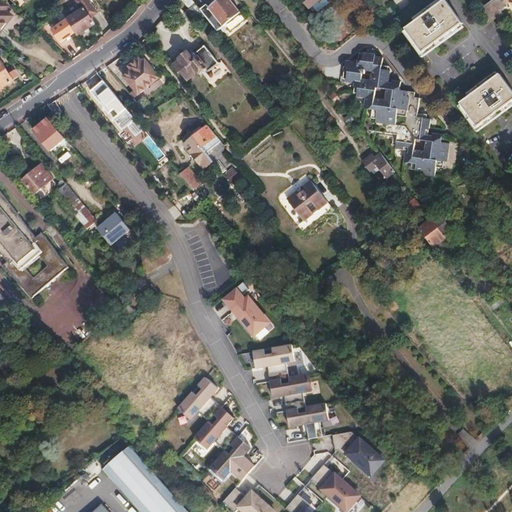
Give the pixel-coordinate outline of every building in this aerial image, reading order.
[(0,0),(0,33),(13,18),(3,10),(6,6),(0,0)] [(64,11),(62,13),(75,32),(78,36),(96,25),(91,19),(98,14),(88,0),(74,0),(82,11),(70,19),(64,11)] [(180,0),(188,8),(195,4),(191,0),(180,0)] [(210,9),(204,15),(204,16),(216,31),(240,12),(229,0),(216,0),(208,7),(210,9)] [(302,0),(310,10),(312,8),(316,12),(328,3),(326,1),(327,0),(302,0)] [(446,0),(445,0),(406,28),(424,52),(463,24),(446,0)] [(499,0),(491,0),(482,7),(491,18),(504,7),(499,0)] [(188,8),(182,13),(192,25),(204,16),(204,15),(195,4),(188,8)] [(61,25),(51,32),(59,44),(75,32),(62,13),(61,12),(55,17),(61,25)] [(180,60),(173,66),(179,73),(181,72),(187,80),(196,72),(197,74),(205,68),(208,72),(218,63),(204,45),(190,57),(187,52),(179,59),(180,60)] [(369,57),(359,56),(358,65),(358,67),(352,66),(352,65),(346,64),(343,82),(347,83),(347,85),(356,86),(354,96),(358,96),(358,99),(367,100),(366,111),(374,112),(373,121),(377,122),(377,124),(388,126),(386,138),(394,139),(393,147),(397,148),(397,151),(407,152),(406,164),(413,165),(411,172),(416,173),(416,175),(433,178),(435,170),(442,171),(443,164),(445,164),(448,146),(440,145),(441,137),(431,136),(430,139),(429,148),(425,148),(424,154),(417,153),(417,155),(412,154),(412,153),(413,146),(412,146),(413,141),(418,141),(418,142),(426,143),(426,138),(429,121),(425,120),(426,117),(419,116),(420,109),(409,108),(410,100),(407,100),(408,94),(400,93),(401,85),(393,84),(391,96),(387,96),(386,103),(382,102),(382,104),(375,102),(375,101),(376,98),(374,96),(374,95),(375,94),(376,93),(377,90),(377,89),(381,89),(381,91),(388,92),(389,83),(390,73),(388,73),(389,69),(382,69),(383,61),(375,60),(371,60),(369,57)] [(131,70),(123,77),(139,95),(160,78),(144,59),(141,62),(138,58),(128,66),(131,70)] [(0,61),(0,88),(13,80),(0,61)] [(511,88),(501,74),(461,103),(479,127),(511,102),(511,88)] [(108,86),(95,97),(113,118),(119,112),(114,106),(120,101),(108,86)] [(334,93),(328,98),(332,104),(338,99),(334,93)] [(130,113),(125,117),(133,127),(138,123),(130,113)] [(47,118),(33,130),(51,151),(63,141),(66,144),(63,146),(68,152),(72,148),(67,141),(56,128),(47,118)] [(63,121),(56,128),(67,141),(74,135),(63,121)] [(194,137),(184,145),(204,169),(213,162),(206,153),(220,141),(208,126),(203,130),(202,128),(199,128),(193,133),(193,136),(194,137)] [(337,128),(325,138),(333,147),(344,137),(337,128)] [(220,141),(206,153),(213,162),(222,155),(224,146),(220,141)] [(371,154),(361,161),(368,171),(376,166),(385,178),(393,172),(381,156),(375,160),(371,154)] [(40,164),(22,179),(34,194),(53,178),(40,164)] [(188,168),(180,174),(193,189),(201,183),(188,168)] [(233,168),(224,175),(232,185),(240,178),(233,168)] [(309,179),(286,198),(302,218),(325,200),(309,179)] [(65,183),(55,191),(86,229),(97,221),(65,183)] [(0,248),(9,259),(3,264),(31,298),(67,268),(39,234),(32,239),(0,200),(0,248)] [(427,201),(421,206),(426,213),(433,208),(427,201)] [(54,204),(48,210),(51,214),(58,209),(54,204)] [(114,213),(94,229),(108,245),(127,229),(114,213)] [(439,213),(431,219),(446,239),(454,233),(439,213)] [(431,219),(418,229),(433,249),(446,239),(431,219)] [(242,286),(226,300),(257,338),(276,324),(242,286)] [(296,344),(256,351),(259,371),(300,364),(296,344)] [(316,393),(313,375),(271,381),(274,399),(316,393)] [(222,389),(208,378),(180,409),(195,422),(222,389)] [(329,404),(289,411),(292,428),(334,421),(329,404)] [(239,419),(223,407),(197,438),(212,452),(239,419)] [(256,449),(240,437),(213,468),(228,482),(256,449)] [(347,455),(375,479),(391,462),(363,437),(347,455)] [(187,511),(130,447),(104,470),(140,511),(187,511)] [(353,511),(366,497),(338,473),(323,490),(348,511),(353,511)] [(280,511),(255,490),(239,509),(243,511),(280,511)] [(108,511),(100,503),(89,511),(108,511)]
